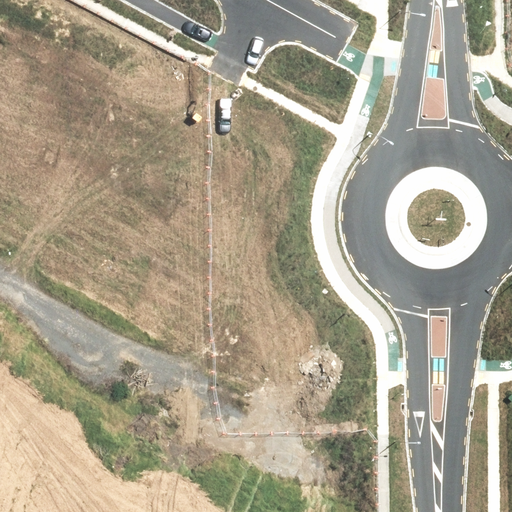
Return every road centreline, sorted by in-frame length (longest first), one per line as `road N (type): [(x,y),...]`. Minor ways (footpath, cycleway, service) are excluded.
road 1 (residential): [(480,274),(465,323),(456,421),(438,475)]
road 2 (residential): [(438,475),(419,420),(417,344),(404,281)]
road 3 (residential): [(395,157),(424,0)]
road 4 (residential): [(451,0),(471,153)]
road 5 (residential): [(404,281),(373,253),(365,233),(368,190),(395,157)]
